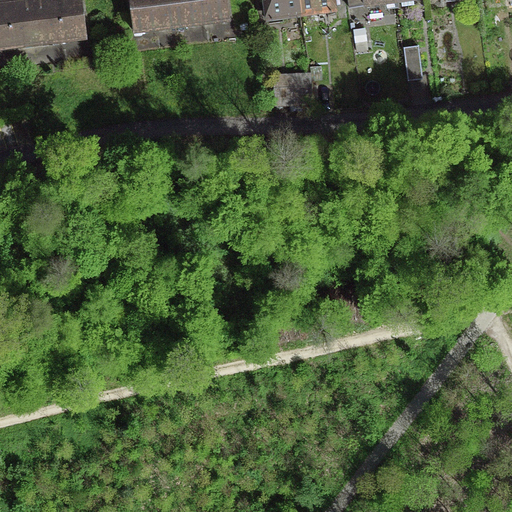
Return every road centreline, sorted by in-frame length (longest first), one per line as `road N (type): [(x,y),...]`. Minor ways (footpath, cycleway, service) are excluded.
road 1 (residential): [(511,103),(328,125),(113,135),(0,160)]
road 2 (track): [(489,309),(0,422)]
road 3 (track): [(332,511),(489,309)]
